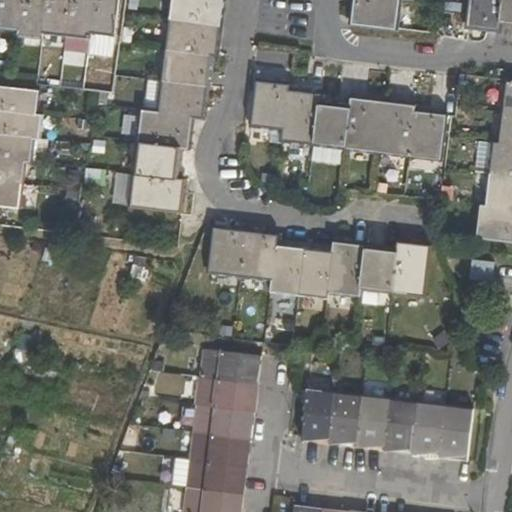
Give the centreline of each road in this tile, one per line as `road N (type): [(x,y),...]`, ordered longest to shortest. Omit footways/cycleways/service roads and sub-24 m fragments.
road 1 (residential): [(500,500),(272,474),(280,401)]
road 2 (residential): [(511,67),(327,44),(332,0)]
road 3 (residential): [(394,226),(242,208),(215,177)]
road 4 (residential): [(215,177),(248,0)]
